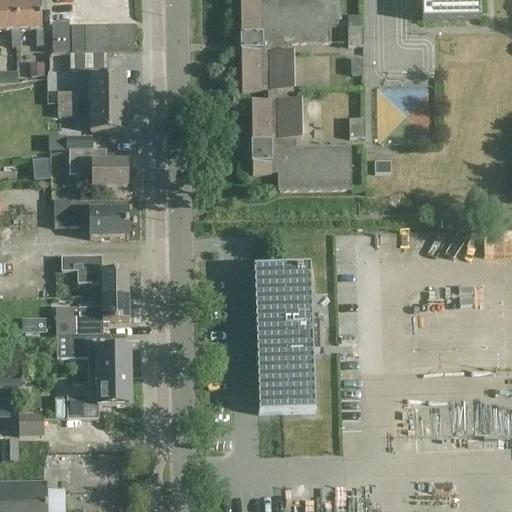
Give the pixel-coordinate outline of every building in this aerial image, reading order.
[(267,95),(268,99),(277,99),(276,94),(293,94),(292,55),(287,55),(287,47),(330,47),(330,29),(338,29),(338,22),(342,22),(341,2),(270,4),(269,0),(240,0),(242,95),(267,95)] [(421,0),(422,24),(480,23),(479,0),(421,0)] [(0,35),(11,35),(11,51),(20,51),(20,34),(16,35),(15,7),(0,7),(0,35)] [(41,7),(15,7),(16,35),(20,34),(36,34),(36,50),(45,50),(44,33),(41,33),(41,7)] [(109,28),(97,29),(97,56),(109,56),(109,28)] [(123,56),(123,28),(109,28),(109,56),(123,56)] [(123,28),(123,56),(135,56),(135,28),(123,28)] [(53,56),(68,56),(67,29),(53,30),(53,56)] [(85,57),(85,29),(71,29),(72,57),(85,57)] [(97,56),(97,29),(85,29),(85,57),(97,56)] [(363,31),(348,31),(348,50),(364,50),(363,31)] [(108,57),(70,57),(70,74),(108,73),(108,57)] [(418,188),(495,187),(495,64),(450,64),(450,159),(418,159),(418,188)] [(88,108),(125,107),(124,79),(87,80),(88,108)] [(435,127),(436,93),(395,92),(394,111),(413,112),(413,126),(435,127)] [(57,109),(77,108),(77,96),(57,96),(57,109)] [(277,104),(277,99),(268,99),(268,104),(251,104),(252,178),(278,178),(278,195),(352,194),(351,150),(296,151),(296,143),(301,143),(300,104),(277,104)] [(125,107),(88,108),(89,135),(126,134),(125,107)] [(77,108),(57,109),(57,121),(77,120),(77,108)] [(365,142),(365,122),(349,123),(349,142),(365,142)] [(92,141),(68,141),(68,155),(92,154),(92,141)] [(127,190),(126,164),(92,165),(92,155),(68,156),(69,180),(91,180),(92,191),(127,190)] [(89,214),(80,214),(79,204),(53,204),(54,232),(80,231),(80,223),(89,223),(89,243),(128,242),(127,212),(89,213),(89,214)] [(61,275),(77,275),(77,288),(101,288),(101,300),(129,300),(128,274),(102,275),(101,260),(61,261),(61,275)] [(258,415),(258,417),(314,415),(312,357),(318,357),(317,328),(311,328),(309,269),(253,271),(253,273),(257,273),(259,331),(270,330),(271,337),(266,338),(266,350),(271,350),(271,357),(260,357),(262,415),(258,415)] [(97,339),(103,339),(102,326),(129,325),(129,300),(101,300),(101,311),(77,312),(77,339),(97,339)] [(88,381),(130,381),(129,351),(97,352),(97,339),(77,339),(56,339),(56,363),(87,363),(88,381)] [(130,410),(130,381),(88,381),(88,400),(66,401),(66,402),(54,402),(55,424),(98,423),(98,411),(130,410)] [(42,440),(42,417),(17,417),(18,401),(4,401),(3,422),(17,423),(17,440),(42,440)] [(421,451),(443,449),(442,433),(419,435),(421,451)] [(17,464),(17,444),(0,445),(1,465),(17,464)] [(0,511),(63,511),(63,496),(45,496),(0,496),(0,511)]
